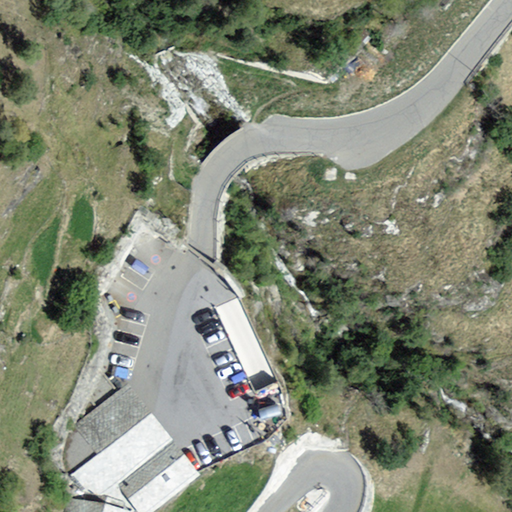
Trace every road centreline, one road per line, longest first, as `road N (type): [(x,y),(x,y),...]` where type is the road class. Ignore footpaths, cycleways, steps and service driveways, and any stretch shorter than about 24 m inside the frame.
road 1 (unclassified): [(511,7),(405,120),(347,139),(254,141),(223,157),(208,183),(187,291),(85,511)]
road 2 (residential): [(269,511),(311,469),(342,477),(347,489),(339,511)]
